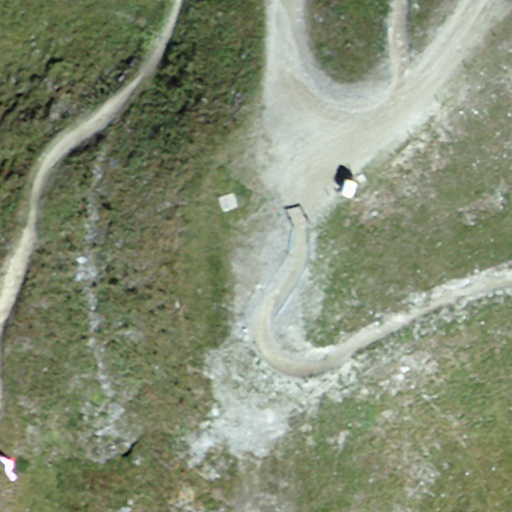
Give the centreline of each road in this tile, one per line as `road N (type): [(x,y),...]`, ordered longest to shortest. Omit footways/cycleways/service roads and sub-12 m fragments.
road 1 (track): [(479,0),(400,103)]
road 2 (track): [(318,117),(292,90),(284,0)]
